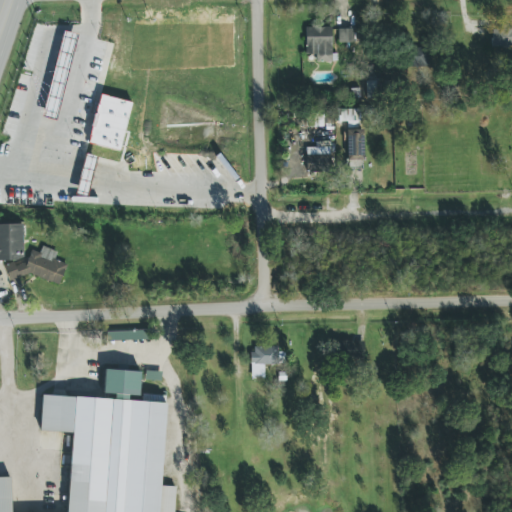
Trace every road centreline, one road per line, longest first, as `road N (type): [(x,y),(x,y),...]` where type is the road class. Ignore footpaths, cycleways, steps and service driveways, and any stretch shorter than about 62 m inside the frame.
road 1 (residential): [(511,300),(0,318)]
road 2 (residential): [(264,306),(256,0)]
road 3 (residential): [(511,208),(262,216)]
